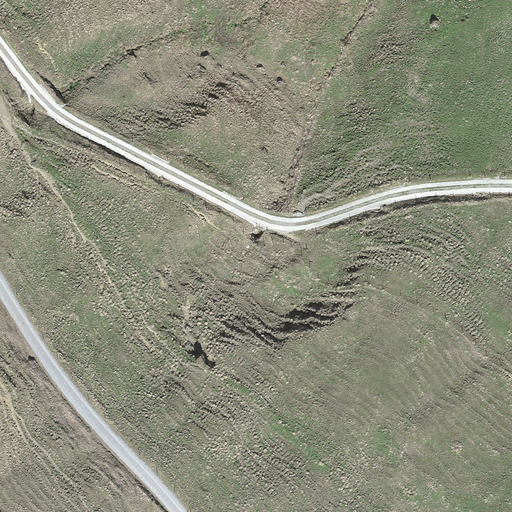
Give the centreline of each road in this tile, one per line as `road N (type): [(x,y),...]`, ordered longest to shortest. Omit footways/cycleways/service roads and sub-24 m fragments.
road 1 (track): [(511,186),(429,189),(308,224),(272,223),(76,125),(45,101),(0,44)]
road 2 (track): [(178,511),(78,403),(0,286)]
